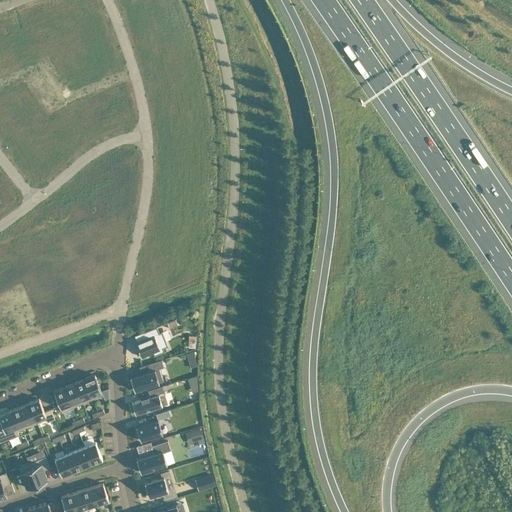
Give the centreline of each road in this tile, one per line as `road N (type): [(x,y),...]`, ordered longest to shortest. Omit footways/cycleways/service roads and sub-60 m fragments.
road 1 (motorway): [(293,0),(322,74),(331,126),(335,179),(313,399),(346,511)]
road 2 (unclassified): [(243,511),(213,388),(234,186),(233,116),(207,0)]
road 3 (motorway): [(325,0),(511,274)]
road 4 (motorway): [(511,220),(361,0)]
road 5 (motorway): [(388,511),(393,460),(413,425),(466,392),(511,390)]
road 6 (residential): [(122,306),(144,203),(146,132)]
road 7 (motorway): [(511,90),(439,44),(394,0)]
road 8 (residential): [(146,132),(107,0)]
road 9 (residential): [(35,200),(109,142),(146,132)]
road 10 (residential): [(123,463),(0,508)]
road 11 (residential): [(0,353),(122,306)]
road 12 (residential): [(117,355),(0,399)]
